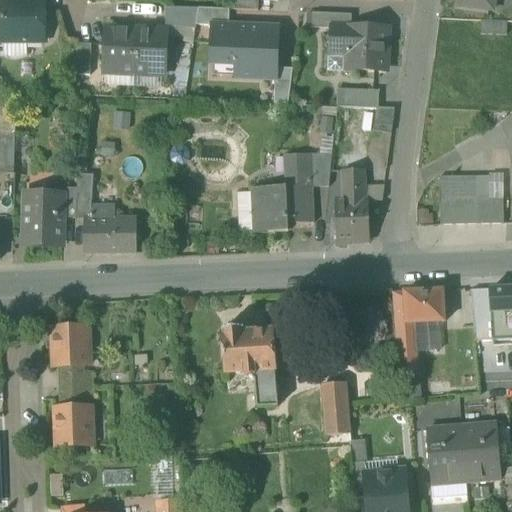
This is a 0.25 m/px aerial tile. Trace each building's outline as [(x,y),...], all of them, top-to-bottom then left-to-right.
[(229,0),(229,11),(258,13),(258,0),(229,0)] [(458,0),(458,7),(492,11),(493,0),(458,0)] [(27,42),(27,37),(43,37),(43,36),(45,36),(49,31),(49,25),(45,21),(43,21),(43,4),(1,4),(1,13),(1,41),(2,41),(27,42)] [(165,27),(195,31),(196,26),(198,10),(166,9),(165,27)] [(213,26),(228,27),(229,11),(198,10),(196,26),(213,26)] [(311,30),(332,30),(332,28),(351,29),(351,16),(312,15),(311,30)] [(480,37),(506,36),(506,23),(480,24),(480,37)] [(228,27),(213,26),(212,65),(213,65),(236,65),(236,77),(235,79),(274,81),(275,70),(276,29),(228,27)] [(349,71),(384,73),(385,30),(351,29),(332,28),(332,30),(336,31),(335,54),(331,53),(331,56),(350,56),(349,71)] [(104,74),(134,76),(136,32),(106,30),(104,74)] [(166,33),(136,32),(134,76),(162,77),(164,77),(166,33)] [(26,58),(27,42),(2,41),(2,49),(2,57),(6,59),(12,60),(18,61),(22,60),(26,58)] [(74,77),(90,77),(92,46),(79,46),(74,77)] [(330,71),(349,71),(350,56),(331,56),(330,71)] [(213,65),(212,77),(236,77),(236,65),(213,65)] [(292,70),(275,70),(274,81),(274,105),(287,106),(292,70)] [(134,89),(134,76),(104,74),(103,88),(134,89)] [(134,76),(134,89),(161,90),(162,77),(134,76)] [(337,109),(378,110),(379,92),(337,90),(337,109)] [(0,174),(14,175),(16,93),(0,92),(0,174)] [(375,141),(390,143),(394,111),(379,110),(375,141)] [(130,114),(113,113),(112,130),(129,132),(130,114)] [(321,117),(319,135),(331,136),(333,119),(321,117)] [(319,155),(332,155),(334,139),(322,137),(319,155)] [(311,156),(312,189),(329,188),(332,155),(319,155),(311,156)] [(291,188),(286,188),(288,225),(314,224),(312,189),(311,156),(290,157),(291,188)] [(342,172),(343,203),(365,202),(364,187),(364,171),(342,172)] [(78,176),(77,190),(75,220),(85,221),(90,221),(91,208),(93,177),(78,176)] [(436,226),(477,226),(476,202),(486,202),(486,181),(436,181),(436,226)] [(503,181),(486,181),(486,202),(503,201),(503,181)] [(365,202),(368,202),(381,202),(383,187),(364,187),(365,202)] [(286,188),(251,190),(253,231),(288,229),(288,225),(286,188)] [(62,219),(75,220),(77,190),(54,189),(53,196),(62,196),(62,219)] [(238,232),(253,231),(251,190),(236,191),(238,232)] [(25,195),(25,216),(34,217),(35,196),(25,195)] [(53,196),(35,196),(34,217),(25,216),(24,245),(61,246),(62,219),(62,196),(53,196)] [(503,201),(486,202),(476,202),(477,226),(503,226),(503,201)] [(334,203),(336,247),(347,246),(347,243),(369,242),(368,202),(365,202),(343,203),(334,203)] [(115,208),(91,208),(90,221),(114,221),(115,208)] [(419,211),(419,226),(433,226),(433,215),(428,215),(428,210),(419,211)] [(85,221),(84,255),(136,255),(136,220),(114,221),(90,221),(85,221)] [(471,292),(476,341),(493,340),(491,291),(471,292)] [(405,324),(405,325),(416,325),(445,323),(443,292),(403,294),(404,294),(405,324)] [(393,295),(394,325),(405,324),(404,294),(393,295)] [(256,383),(258,409),(277,408),(272,335),(245,337),(244,330),(241,331),(241,328),(237,324),(229,325),(225,329),(225,332),(222,332),(226,375),(244,374),(245,378),(248,381),(253,380),(256,383)] [(394,325),(398,378),(406,378),(420,377),(416,325),(405,325),(405,324),(394,325)] [(52,330),(54,368),(58,368),(83,367),(88,366),(86,329),(52,330)] [(134,357),(134,367),(147,366),(147,356),(134,357)] [(58,368),(59,377),(84,376),(83,373),(83,367),(58,368)] [(94,372),(83,373),(84,376),(84,388),(94,388),(94,372)] [(59,377),(60,401),(84,400),(84,388),(84,376),(59,377)] [(399,388),(400,403),(422,401),(420,377),(406,378),(406,388),(399,388)] [(406,388),(406,378),(398,378),(399,388),(406,388)] [(323,386),(327,438),(349,436),(347,408),(345,384),(323,386)] [(60,401),(60,410),(85,409),(84,400),(60,401)] [(55,410),(57,448),(91,446),(89,409),(85,409),(60,410),(55,410)] [(477,432),(462,434),(466,483),(501,480),(499,454),(497,430),(497,426),(477,427),(477,432)] [(509,429),(497,430),(499,454),(511,453),(509,429)] [(432,486),(466,483),(462,434),(446,435),(446,430),(426,431),(430,486),(432,486)] [(350,445),(351,465),(364,464),(362,443),(350,445)] [(397,461),(365,464),(366,475),(398,472),(397,461)] [(152,464),(153,494),(172,493),(171,464),(152,464)] [(351,465),(354,500),(366,499),(364,475),(366,475),(365,464),(364,464),(351,465)] [(366,499),(367,511),(407,511),(404,472),(398,472),(366,475),(364,475),(366,499)] [(467,497),(466,483),(432,486),(433,500),(467,497)] [(180,511),(180,503),(156,504),(156,511),(180,511)]
